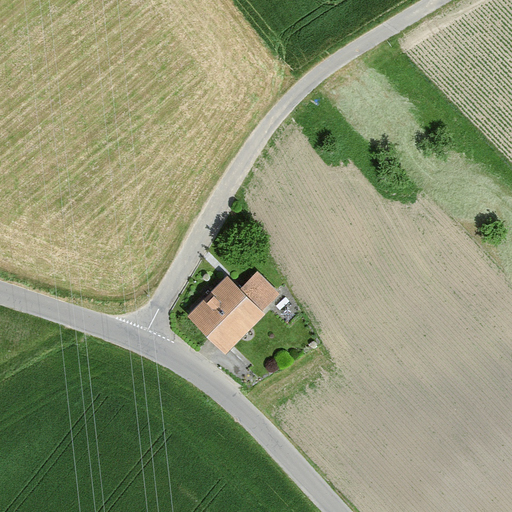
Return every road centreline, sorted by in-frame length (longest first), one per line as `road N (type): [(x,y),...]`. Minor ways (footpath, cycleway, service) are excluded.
road 1 (track): [(143,343),(266,128),(324,69),(435,0)]
road 2 (tertiary): [(0,291),(178,359),(228,396),(335,511)]
